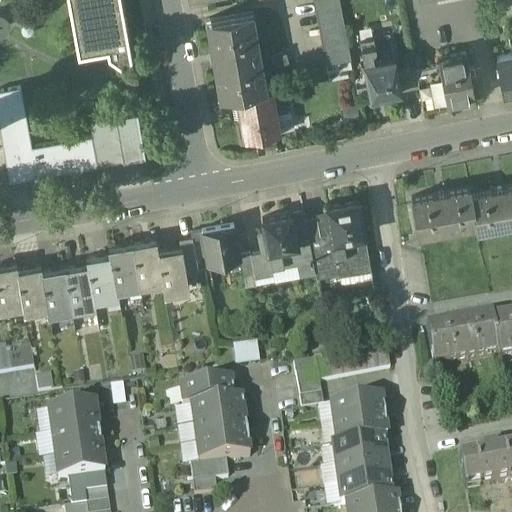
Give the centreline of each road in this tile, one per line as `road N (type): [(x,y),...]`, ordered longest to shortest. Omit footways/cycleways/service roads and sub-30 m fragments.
road 1 (residential): [(372,151),(428,511)]
road 2 (tertiary): [(206,186),(0,223)]
road 3 (residential): [(206,186),(170,0)]
road 4 (tertiary): [(372,151),(206,186)]
road 5 (tertiary): [(511,125),(372,151)]
road 6 (residential): [(254,376),(274,511)]
